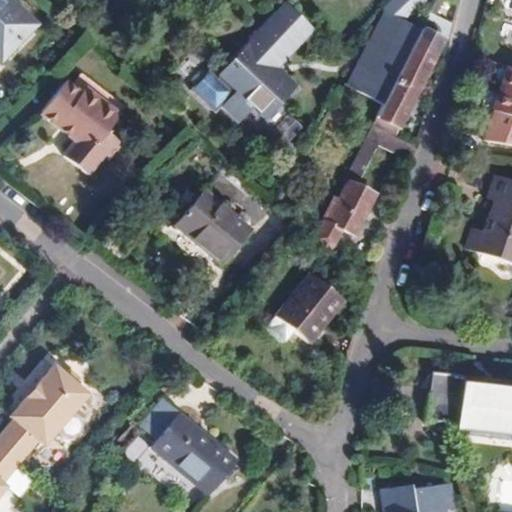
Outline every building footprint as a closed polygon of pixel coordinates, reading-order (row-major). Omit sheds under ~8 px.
[(0,0),(0,54),(30,21),(6,0),(0,0)] [(391,72),(418,17),(384,1),(356,54),(391,72)] [(274,68),(310,26),(293,12),(281,2),(216,77),(234,94),(221,109),(239,125),(253,110),(266,121),(295,87),(274,68)] [(408,93),(432,43),(441,47),(446,26),(420,14),(418,17),(391,72),(385,84),(408,93)] [(385,84),(391,72),(356,54),(345,73),(382,91),(385,84)] [(511,146),(511,71),(503,68),(482,140),(511,146)] [(119,103),(79,72),(69,86),(63,81),(36,114),(55,129),(59,124),(71,134),(67,138),(71,142),(60,156),(85,175),(102,153),(107,157),(118,142),(99,127),(119,103)] [(385,139),(408,93),(385,84),(382,91),(357,142),(405,162),(410,149),(385,139)] [(71,134),(59,124),(55,129),(67,138),(71,134)] [(462,252),(511,267),(511,183),(491,177),(483,202),(488,203),(479,233),(469,230),(462,252)] [(351,236),(368,200),(339,185),(333,196),(330,195),(310,234),(329,251),(338,230),(351,236)] [(217,265),(245,231),(199,191),(170,224),(217,265)] [(339,305),(307,277),(265,328),(265,335),(275,344),(283,342),(290,333),(305,345),(339,305)] [(38,447),(82,395),(74,389),(74,386),(73,379),(65,373),(59,373),(56,372),(48,366),(4,417),(8,421),(0,430),(0,488),(1,488),(0,486),(0,480),(33,442),(38,447)] [(441,382),(437,420),(466,424),(466,431),(503,435),(503,432),(511,433),(511,387),(493,385),(492,389),(441,382)] [(158,459),(206,500),(235,466),(214,448),(210,452),(201,444),(205,440),(162,403),(138,430),(164,452),(158,459)] [(210,452),(214,448),(205,440),(201,444),(210,452)] [(405,487),(379,491),(381,511),(445,511),(442,491),(406,496),(405,487)] [(0,511),(9,511),(19,501),(6,489),(0,495),(0,511)]
